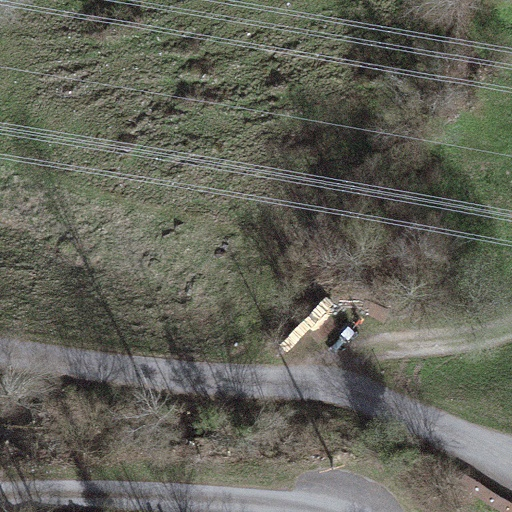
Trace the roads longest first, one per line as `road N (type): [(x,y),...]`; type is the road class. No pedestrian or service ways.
road 1 (unclassified): [(511,463),(438,426),(290,377),(151,366),(0,339)]
road 2 (track): [(511,327),(464,343),(351,353),(290,377)]
